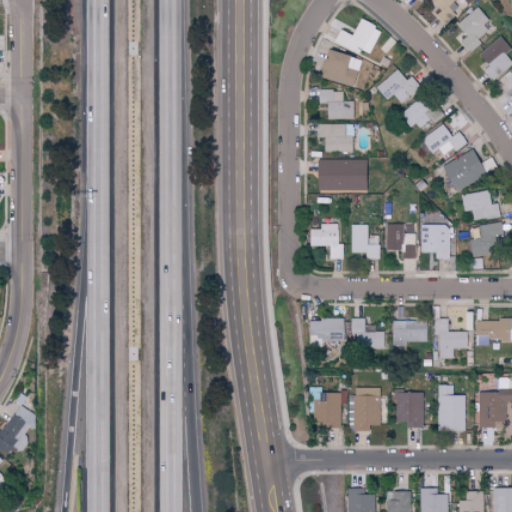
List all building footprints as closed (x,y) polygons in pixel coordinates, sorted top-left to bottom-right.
[(441,11),(436,15),(445,25),(460,10),(454,2),(456,0),(433,0),(432,1),(441,11)] [(482,44),(478,39),(492,29),(477,10),(457,24),(467,38),(461,42),(469,53),(482,44)] [(370,54),(380,30),(358,21),(352,36),(339,31),(334,44),(358,54),(360,50),(370,54)] [(511,50),(511,49),(502,37),(479,55),(489,67),(484,70),(493,81),(511,66),(511,61),(506,55),(511,50)] [(354,87),(360,60),(325,52),(321,70),(325,71),(324,80),(354,87)] [(387,100),(393,95),(399,101),(418,86),(410,77),(406,81),(397,70),(376,88),(387,100)] [(328,119),(353,120),(354,102),(343,101),(343,91),(318,91),(318,104),(328,104),(328,119)] [(428,117),(434,124),(443,116),(423,94),(399,116),(413,131),(428,117)] [(352,152),(352,125),(318,124),(318,138),(325,138),(325,152),(352,152)] [(451,138),(444,126),(423,139),(432,154),(449,143),(454,152),(466,144),(459,132),(451,138)] [(441,168),(455,193),(486,176),(471,150),(441,168)] [(365,191),(365,160),(315,161),(315,192),(365,191)] [(461,195),(463,212),(472,211),(473,220),(500,218),(498,204),(492,205),(490,192),(461,195)] [(504,237),(501,223),(467,229),(473,257),(491,254),(488,240),(504,237)] [(343,259),(344,244),(338,244),(338,225),(320,224),(320,230),(309,230),(309,247),(329,247),(329,259),(343,259)] [(351,260),(380,259),(380,236),(369,236),(369,225),(350,226),(351,260)] [(402,225),(386,225),(387,251),(402,251),(402,257),(415,257),(415,234),(402,234),(402,225)] [(421,253),(435,253),(435,259),(449,259),(449,243),(439,243),(439,226),(426,226),(426,237),(421,237),(421,253)] [(385,332),(376,332),(376,326),(366,326),(366,319),(352,319),(352,335),(358,335),(358,349),(385,349),(385,332)] [(466,349),(466,333),(447,332),(448,319),(434,319),(434,335),(439,335),(438,358),(453,359),(453,349),(466,349)] [(344,320),(309,320),(309,336),(320,336),(320,341),(344,341),(344,320)] [(475,322),(476,347),(488,347),(488,341),(510,340),(509,321),(475,322)] [(427,342),(427,322),(392,323),(392,347),(407,346),(407,342),(427,342)] [(465,396),(454,396),(454,386),(438,386),(439,432),(465,432),(465,396)] [(382,389),(355,388),(354,432),(370,432),(370,425),(381,426),(382,389)] [(478,394),(479,428),(508,428),(507,389),(498,389),(498,393),(478,394)] [(424,428),(424,393),(397,392),(397,423),(408,423),(407,428),(424,428)] [(0,438),(0,447),(9,452),(12,446),(22,451),(39,417),(16,405),(0,438)] [(376,511),(377,495),(363,495),(363,489),(350,488),(349,511),(376,511)] [(511,511),(511,488),(492,489),(493,511),(511,511)] [(448,511),(448,494),(437,495),(437,489),(421,489),(421,511),(448,511)] [(411,511),(412,491),(387,492),(387,511),(411,511)] [(459,501),(458,511),(483,511),(484,492),(467,491),(466,501),(459,501)]
